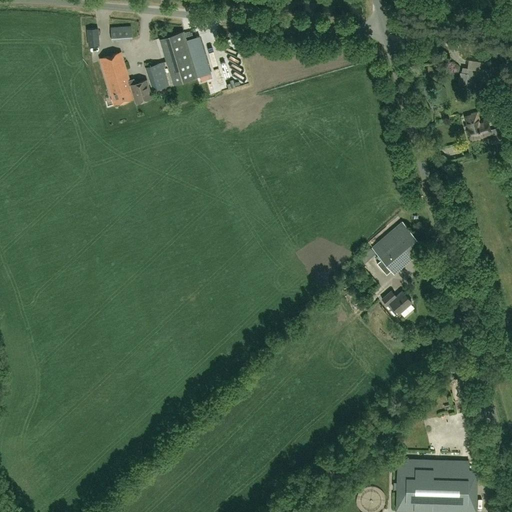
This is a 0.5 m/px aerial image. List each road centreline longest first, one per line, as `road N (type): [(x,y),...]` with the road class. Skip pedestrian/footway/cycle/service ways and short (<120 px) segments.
road 1 (unclassified): [(511,490),(386,34)]
road 2 (unclassified): [(26,0),(386,34)]
road 3 (track): [(511,55),(386,34)]
